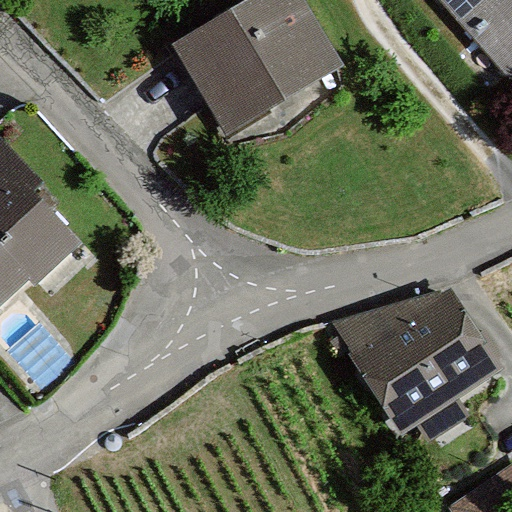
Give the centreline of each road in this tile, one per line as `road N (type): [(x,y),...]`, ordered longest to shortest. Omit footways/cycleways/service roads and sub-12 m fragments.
road 1 (residential): [(252,311),(0,36)]
road 2 (residential): [(15,462),(252,311)]
road 3 (residential): [(252,311),(511,217)]
